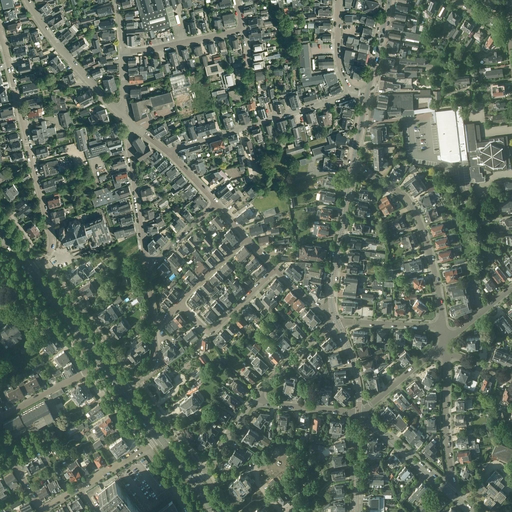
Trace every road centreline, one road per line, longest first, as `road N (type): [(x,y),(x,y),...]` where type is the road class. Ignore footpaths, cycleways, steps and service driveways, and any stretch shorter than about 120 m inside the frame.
road 1 (residential): [(30,269),(51,239),(0,30)]
road 2 (residential): [(442,326),(412,207),(352,164)]
road 3 (residential): [(168,153),(351,90)]
road 4 (residential): [(119,114),(26,0)]
road 5 (unclassified): [(332,308),(352,164)]
road 6 (residential): [(146,268),(132,125)]
road 7 (residential): [(447,492),(444,350)]
road 8 (residential): [(42,511),(159,437)]
road 9 (residential): [(179,303),(210,331),(274,269)]
road 10 (residential): [(121,52),(242,29)]
